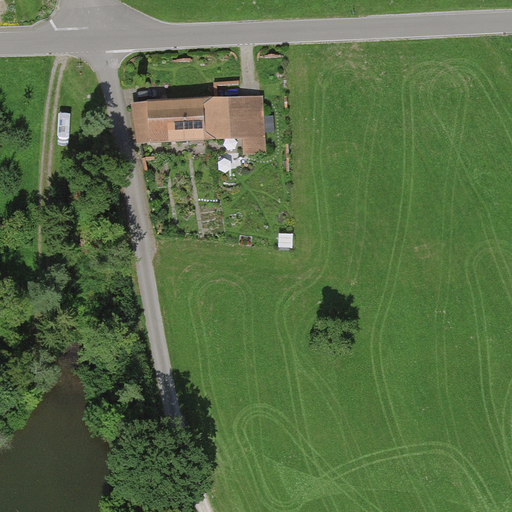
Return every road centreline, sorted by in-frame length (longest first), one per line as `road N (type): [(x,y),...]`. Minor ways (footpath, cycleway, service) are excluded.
road 1 (track): [(209,511),(172,383),(136,177),(100,42)]
road 2 (tertiary): [(511,23),(100,42)]
road 3 (track): [(62,43),(41,261),(19,381),(0,403)]
